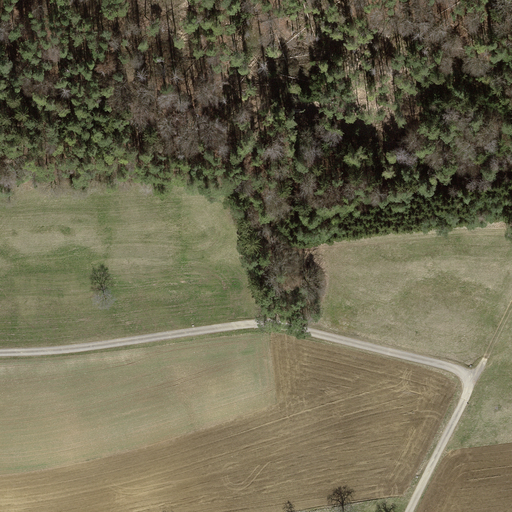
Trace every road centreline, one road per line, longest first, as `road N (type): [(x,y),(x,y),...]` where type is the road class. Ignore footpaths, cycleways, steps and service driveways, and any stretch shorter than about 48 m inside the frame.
road 1 (track): [(0,352),(270,324),(474,378)]
road 2 (track): [(474,378),(409,511)]
